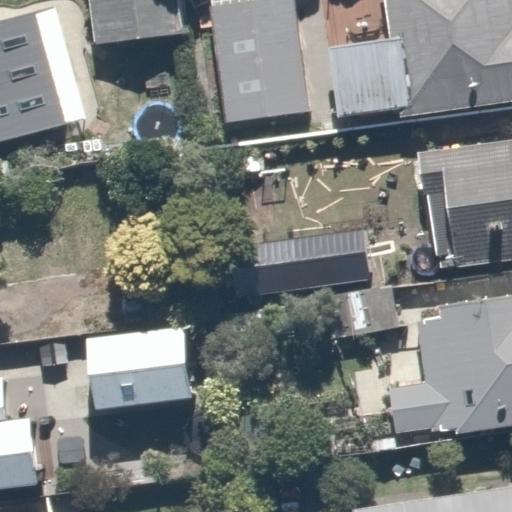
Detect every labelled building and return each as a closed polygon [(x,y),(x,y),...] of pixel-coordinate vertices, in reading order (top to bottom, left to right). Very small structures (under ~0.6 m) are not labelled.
[(48,0),(42,0),(0,9),(0,142),(76,126),(48,0)] [(178,0),(87,0),(92,40),(182,30),(178,0)] [(206,0),(220,120),(323,108),(310,0),(206,0)] [(402,159),(397,114),(511,100),(511,0),(387,0),(390,28),(333,35),(343,120),(318,123),(324,168),(402,159)] [(441,213),(448,266),(511,257),(511,142),(422,155),(430,214),(441,213)] [(431,234),(378,239),(382,288),(436,284),(431,234)] [(388,378),(396,436),(511,421),(511,286),(415,299),(425,373),(388,378)] [(196,321),(87,331),(95,412),(203,402),(196,321)] [(34,368),(0,372),(0,483),(47,478),(34,368)] [(511,511),(511,483),(355,505),(355,511),(511,511)]
